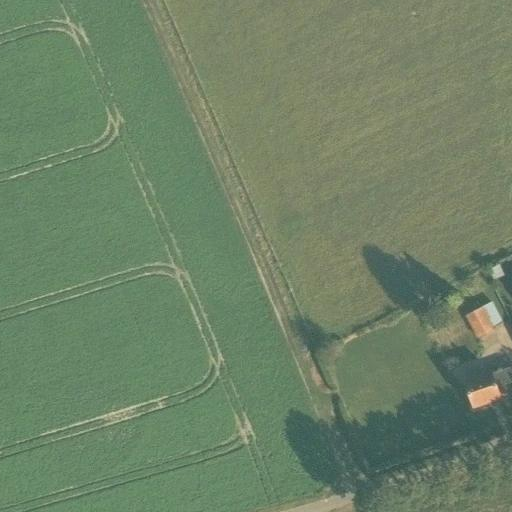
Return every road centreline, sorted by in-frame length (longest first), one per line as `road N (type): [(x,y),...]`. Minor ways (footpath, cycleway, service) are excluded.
road 1 (track): [(356,495),(148,0)]
road 2 (unclassified): [(299,511),(511,450)]
